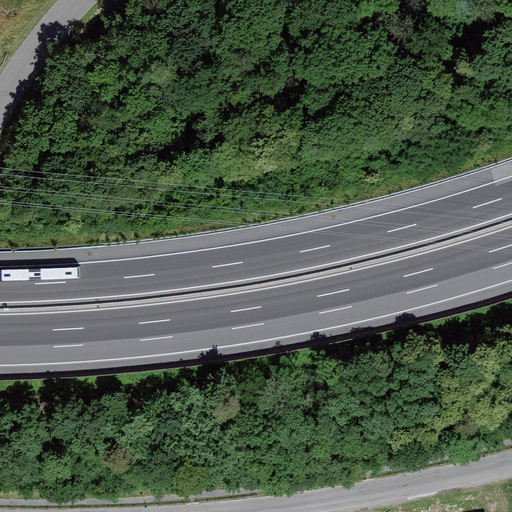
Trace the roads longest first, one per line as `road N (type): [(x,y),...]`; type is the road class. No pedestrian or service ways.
road 1 (motorway): [(511,193),(402,227),(227,264),(0,284)]
road 2 (motorway): [(0,339),(233,319),(414,282),(511,252)]
road 3 (residential): [(220,511),(442,483),(511,461)]
road 4 (residential): [(77,0),(0,102)]
